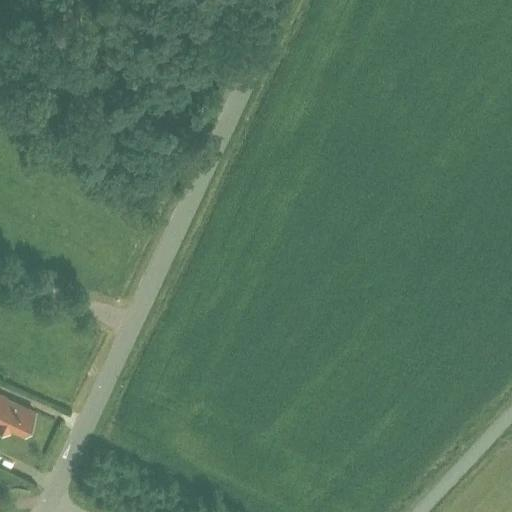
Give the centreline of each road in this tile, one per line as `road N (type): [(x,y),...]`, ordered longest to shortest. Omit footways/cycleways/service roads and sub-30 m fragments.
road 1 (unclassified): [(51,505),(288,0)]
road 2 (unclassified): [(420,511),(511,414)]
